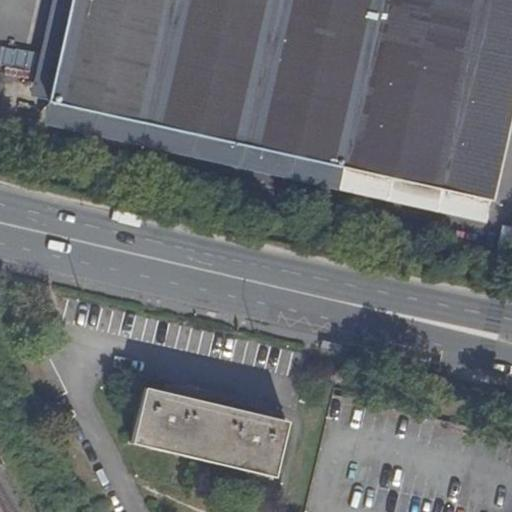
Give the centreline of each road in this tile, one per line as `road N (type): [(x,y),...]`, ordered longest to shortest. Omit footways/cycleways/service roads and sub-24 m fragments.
road 1 (secondary): [(0,224),(259,285)]
road 2 (secondary): [(259,285),(339,319),(511,364)]
road 3 (secondary): [(511,319),(323,281),(259,285)]
